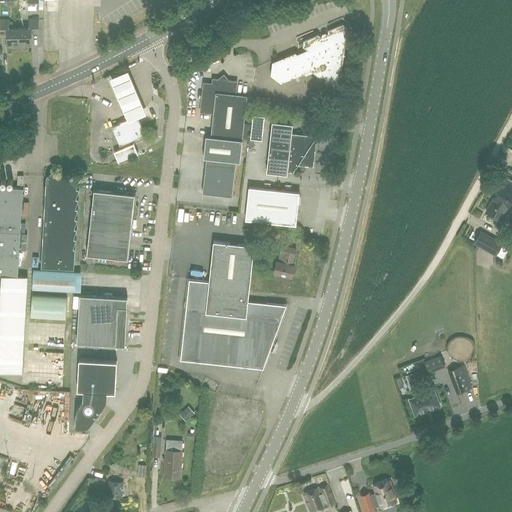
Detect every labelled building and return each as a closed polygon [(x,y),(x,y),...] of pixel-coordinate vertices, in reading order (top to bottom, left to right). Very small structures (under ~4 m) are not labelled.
[(20,45),(19,27),(13,27),(12,20),(9,21),(9,19),(0,19),(0,22),(0,33),(7,33),(8,45),(20,45)] [(30,27),(19,27),(20,45),(32,45),(32,33),(38,32),(38,19),(29,19),(30,27)] [(280,82),(311,69),(321,77),(325,75),(324,79),(334,87),(339,85),(340,73),(336,70),(341,68),(346,28),(342,24),(303,40),(302,46),(307,49),(296,54),(294,52),(272,62),(270,75),(280,82)] [(115,87),(128,120),(137,116),(146,112),(132,79),(128,69),(110,76),(115,87)] [(240,161),(242,139),(247,95),(235,93),(237,81),(212,78),(212,83),(203,82),(200,111),(213,113),(210,136),(206,135),(203,157),(240,161)] [(313,93),(310,115),(318,116),(321,94),(313,93)] [(253,113),(250,137),(262,138),(264,114),(253,113)] [(112,126),(120,145),(145,134),(137,116),(128,120),(112,126)] [(292,123),(272,121),(267,171),(287,173),(287,171),(293,172),(298,164),(313,166),(316,135),(291,133),(292,123)] [(116,157),(118,162),(138,154),(136,148),(134,143),(114,151),(116,157)] [(202,193),(232,196),(235,166),(205,163),(202,193)] [(52,171),(46,176),(41,267),(74,269),(75,248),(73,248),(76,239),(73,238),(77,229),(74,228),(77,219),(75,218),(78,209),(75,208),(78,199),(76,198),(79,189),(76,188),(77,178),(72,172),(66,177),(62,172),(56,176),(52,171)] [(0,247),(20,248),(23,188),(22,188),(23,176),(17,175),(17,187),(0,186),(0,247)] [(249,186),(245,219),(296,224),(299,191),(249,186)] [(86,254),(127,258),(132,214),(134,214),(136,213),(137,208),(135,206),(133,206),(135,194),(94,189),(86,254)] [(500,219),(511,199),(511,189),(507,196),(497,191),(486,211),(500,219)] [(479,233),(473,244),(494,256),(500,245),(479,233)] [(264,368),(270,350),(273,351),(276,343),(273,341),(287,305),(248,300),(254,245),(213,240),(209,281),(189,279),(181,359),(264,368)] [(295,256),(296,248),(282,245),(280,252),(284,253),(282,262),(277,260),(274,272),(291,276),(294,265),(292,264),(294,256),(295,256)] [(20,248),(0,247),(0,275),(1,275),(0,292),(0,291),(0,370),(22,372),(24,329),(25,306),(27,276),(18,276),(19,268),(20,248)] [(77,271),(33,269),(32,289),(76,291),(77,271)] [(127,306),(127,297),(79,294),(77,342),(116,344),(116,345),(125,345),(127,306)] [(31,318),(65,319),(66,297),(32,295),(31,318)] [(115,392),(117,361),(79,359),(77,384),(83,390),(83,399),(76,409),(75,427),(82,427),(83,427),(84,427),(86,426),(87,426),(88,425),(90,424),(91,423),(105,403),(105,402),(106,401),(106,400),(107,398),(107,391),(115,392)] [(463,365),(448,370),(457,395),(472,389),(463,365)] [(434,390),(409,399),(415,415),(440,406),(434,390)] [(188,418),(195,412),(189,405),(182,412),(188,418)] [(160,456),(161,435),(153,435),(152,455),(160,456)] [(167,440),(164,476),(180,478),(182,451),(181,450),(182,441),(167,440)] [(138,464),(137,476),(146,476),(147,464),(138,464)] [(121,497),(123,482),(109,480),(108,496),(121,497)] [(365,511),(373,511),(375,511),(373,507),(379,505),(379,507),(397,501),(390,480),(373,485),(375,492),(369,494),(369,493),(360,495),(365,511)] [(303,493),(310,511),(313,511),(335,504),(327,484),(303,493)]
